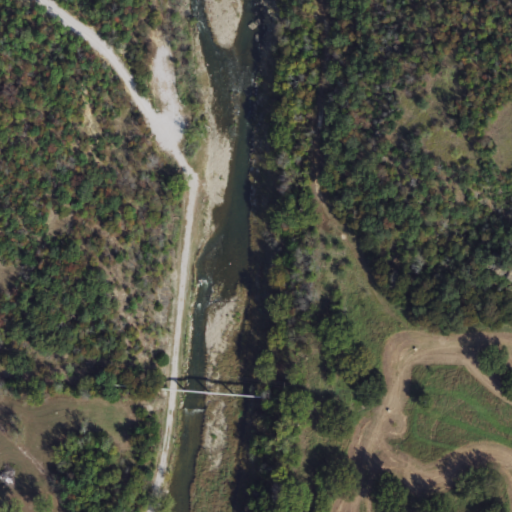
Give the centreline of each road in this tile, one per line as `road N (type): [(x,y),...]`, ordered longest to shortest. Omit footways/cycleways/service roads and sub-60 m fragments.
road 1 (residential): [(321,0),(324,207),(356,273),(322,511)]
road 2 (residential): [(511,343),(435,339),(396,321),(356,273)]
